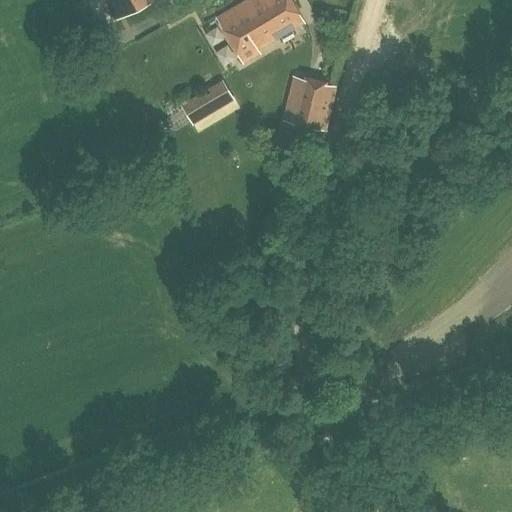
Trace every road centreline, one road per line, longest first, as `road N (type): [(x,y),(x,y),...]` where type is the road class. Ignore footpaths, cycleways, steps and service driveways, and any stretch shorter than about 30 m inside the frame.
road 1 (unclassified): [(376,511),(328,424),(303,342),(308,265),(376,0)]
road 2 (track): [(328,424),(511,356)]
road 3 (track): [(362,47),(444,83),(511,87)]
